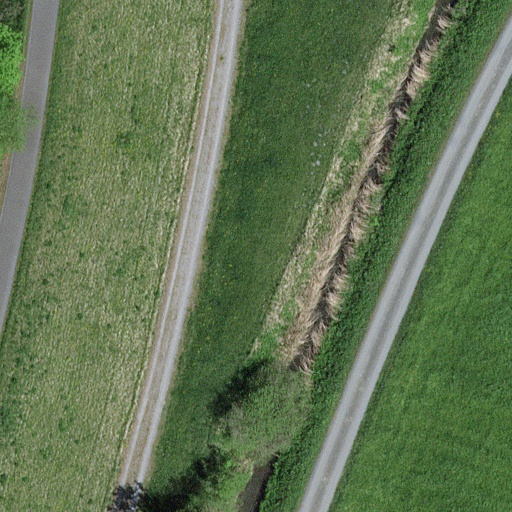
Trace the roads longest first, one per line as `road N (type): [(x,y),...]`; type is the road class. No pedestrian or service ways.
road 1 (track): [(119,511),(202,179),(222,0)]
road 2 (track): [(511,67),(478,117),(331,511)]
